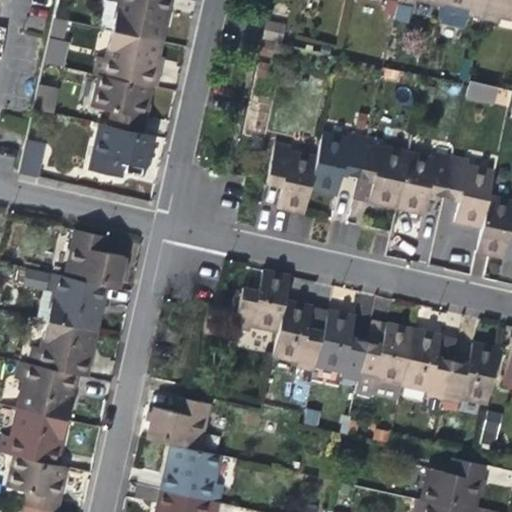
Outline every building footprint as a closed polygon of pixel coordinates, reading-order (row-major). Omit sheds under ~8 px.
[(167,0),(107,0),(114,1),(107,28),(158,40),(164,13),(167,0)] [(466,12),(482,16),(485,0),(440,0),(467,6),(466,12)] [(511,16),(511,0),(485,0),(482,16),(497,19),(499,13),(511,16)] [(280,41),(284,24),(268,20),(263,37),(280,41)] [(89,72),(97,73),(148,85),(153,60),(158,40),(107,28),(101,55),(93,54),(89,72)] [(65,40),(46,36),(41,60),(60,65),(65,40)] [(143,108),(148,85),(97,73),(89,105),(111,110),(107,125),(137,132),(143,108)] [(496,89),(467,83),(466,87),(464,99),(492,105),(496,89)] [(53,112),(57,87),(42,85),(38,110),(53,112)] [(148,134),(137,132),(107,125),(97,123),(86,169),(88,170),(117,176),(120,162),(141,166),(145,149),(148,134)] [(319,135),(318,140),(362,145),(364,138),(347,134),(346,141),(319,135)] [(379,141),(364,138),(362,145),(378,147),(379,141)] [(20,155),(37,159),(40,144),(23,140),(20,155)] [(338,171),(356,175),(362,145),(318,140),(313,159),(307,186),(325,190),(333,192),(338,171)] [(301,214),(307,186),(313,159),(286,153),(288,146),(271,143),(263,182),(279,186),(273,208),(279,209),(301,214)] [(378,148),(378,147),(362,145),(356,175),(371,178),(366,200),(376,202),(393,206),(405,154),(378,148)] [(425,190),(442,194),(450,157),(433,154),(432,160),(405,154),(393,206),(420,212),(422,202),(425,190)] [(16,174),(33,178),(37,159),(20,155),(16,174)] [(468,161),(450,157),(442,194),(459,198),(457,207),(454,219),(480,225),(486,197),(491,173),(466,168),(468,161)] [(511,203),(486,197),(480,225),(474,252),(502,258),(504,248),(507,236),(511,236),(511,203)] [(351,198),(345,220),(361,224),(366,202),(351,198)] [(75,228),(65,276),(115,286),(121,256),(101,251),(104,237),(102,237),(93,232),(75,228)] [(260,269),(258,279),(286,282),(287,275),(266,271),(260,269)] [(99,311),(105,285),(65,276),(49,272),(45,290),(52,292),(46,320),(94,331),(99,311)] [(247,323),(275,330),(281,302),(286,282),(258,279),(255,290),(239,286),(230,325),(246,328),(247,323)] [(296,305),(281,302),(275,330),(269,355),(295,361),(293,367),(311,371),(313,365),(320,333),(303,329),(307,308),(296,305)] [(325,312),(307,308),(303,329),(320,333),(325,312)] [(342,316),(325,312),(320,333),(313,365),(340,371),(339,377),(354,381),(362,343),(347,339),(352,318),(342,316)] [(89,352),(94,331),(46,320),(39,349),(31,347),(27,364),(73,375),(83,377),(89,352)] [(380,347),(385,325),(367,321),(362,343),(380,347)] [(372,378),(399,384),(411,331),(394,327),(385,325),(380,347),(362,343),(354,381),(371,385),(372,378)] [(511,330),(501,383),(511,385),(511,330)] [(424,397),(441,401),(449,362),(433,358),(437,337),(425,334),(411,331),(399,384),(425,390),(424,397)] [(454,341),(437,337),(433,358),(449,362),(454,341)] [(464,366),(449,362),(441,401),(456,404),(457,397),(484,403),(495,350),(477,346),(469,344),(464,366)] [(69,394),(73,375),(27,364),(19,363),(15,382),(23,383),(17,410),(63,420),(69,394)] [(144,438),(168,443),(196,450),(206,405),(173,398),(170,413),(151,409),(148,422),(144,438)] [(59,440),(63,420),(17,410),(11,437),(3,435),(0,449),(0,453),(12,456),(53,465),(59,440)] [(496,443),(501,413),(486,410),(481,441),(496,443)] [(218,455),(196,450),(168,443),(162,468),(158,489),(215,501),(220,483),(212,481),(218,455)] [(64,467),(53,465),(12,456),(5,488),(25,493),(22,506),(48,511),(53,511),(59,487),(64,467)] [(426,469),(419,500),(470,511),(475,489),(480,466),(450,459),(446,475),(426,469)] [(212,511),(215,501),(158,489),(152,511),(212,511)] [(469,511),(470,511),(419,500),(411,498),(407,511),(469,511)]
